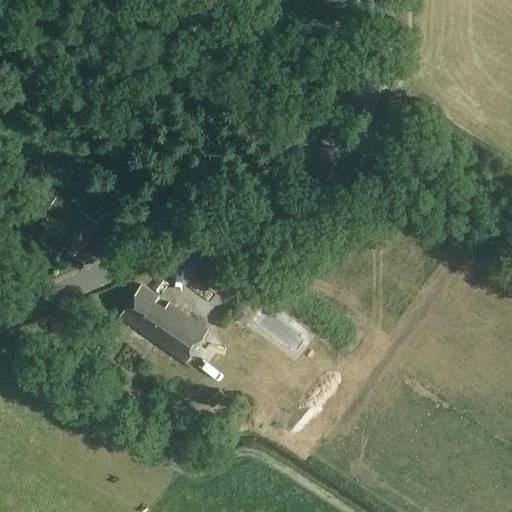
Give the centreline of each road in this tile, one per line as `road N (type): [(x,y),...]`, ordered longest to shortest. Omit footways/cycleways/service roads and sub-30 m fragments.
road 1 (tertiary): [(154,250),(253,207),(327,159),(370,87),(382,0)]
road 2 (unclassified): [(139,231),(0,127)]
road 3 (tertiary): [(0,318),(154,250)]
road 4 (track): [(511,235),(370,149)]
